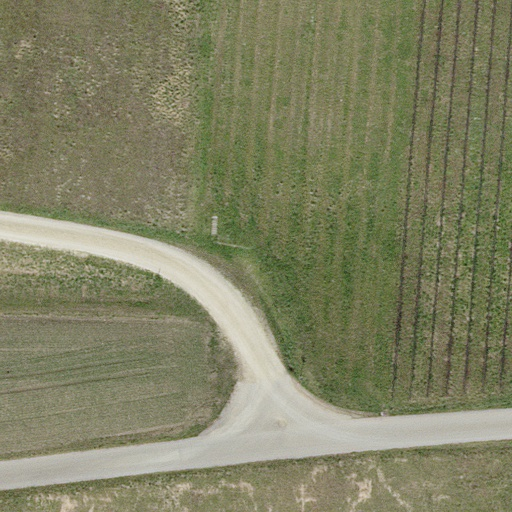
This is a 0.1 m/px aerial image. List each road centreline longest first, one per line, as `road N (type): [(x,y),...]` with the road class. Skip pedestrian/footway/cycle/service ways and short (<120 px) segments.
road 1 (track): [(278,440),(270,379),(243,318),(201,276),(132,245),(0,227)]
road 2 (track): [(278,440),(0,476)]
road 3 (track): [(511,427),(278,440)]
